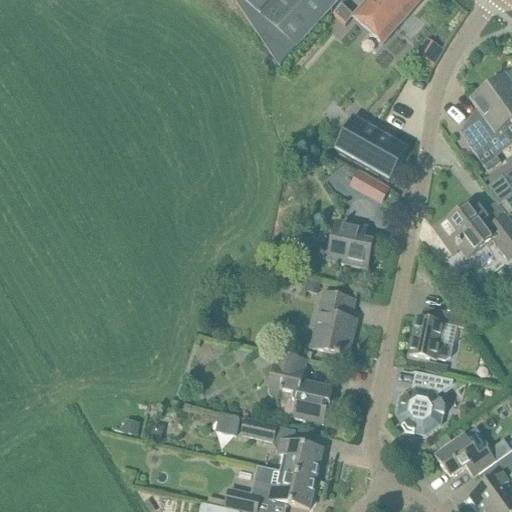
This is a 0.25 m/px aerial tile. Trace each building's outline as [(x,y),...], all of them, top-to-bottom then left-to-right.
[(241,0),(302,51),(327,20),(343,0),(241,0)] [(369,0),(367,3),(353,19),(383,45),(423,0),(369,0)] [(332,18),(345,29),(353,19),(356,15),(344,4),(332,18)] [(427,39),(419,61),(438,67),(445,45),(427,39)] [(511,91),(503,80),(472,102),(489,125),(478,133),(482,138),(470,147),(489,173),(502,164),(497,157),(511,146),(511,91)] [(408,149),(353,118),(335,152),(372,173),(389,183),(408,149)] [(511,170),(502,178),(511,192),(502,198),(511,212),(511,170)] [(359,174),(351,188),(369,198),(377,184),(359,174)] [(475,203),(435,233),(453,257),(454,256),(454,255),(459,251),(466,261),(490,243),(506,263),(511,257),(511,223),(497,203),(496,204),(506,218),(493,228),(475,203)] [(360,228),(340,224),(336,223),(328,261),(367,270),(373,244),(357,241),(360,228)] [(308,281),(305,293),(317,296),(320,284),(308,281)] [(354,302),(334,298),(325,296),(312,351),(341,357),(347,358),(355,322),(350,321),(354,302)] [(428,322),(417,320),(409,357),(445,364),(451,360),(452,352),(448,346),(440,345),(444,326),(464,330),(466,318),(431,310),(428,322)] [(302,383),(307,361),(276,354),(268,391),(280,394),(278,402),(278,406),(278,409),(280,413),(282,416),(285,418),(289,419),(293,420),(292,420),(302,422),(305,426),(309,423),(324,427),(332,389),(302,383)] [(453,382),(419,375),(416,390),(407,396),(406,395),(399,399),(397,407),(399,408),(397,418),(403,427),(402,428),(406,435),(414,436),(414,435),(425,437),(440,427),(443,417),(444,417),(446,409),(441,402),(440,403),(434,394),(453,382)] [(220,417),(216,434),(236,438),(240,421),(220,417)] [(125,421),(122,434),(137,438),(141,425),(125,421)] [(273,444),(277,428),(245,421),(242,437),(273,444)] [(442,453),(435,459),(446,473),(449,471),(454,478),(466,469),(474,480),(496,464),(488,452),(490,451),(475,430),(453,446),(451,447),(442,453)] [(446,436),(436,444),(442,453),(451,447),(453,446),(446,436)] [(281,473),(316,481),(323,451),(282,443),(279,456),(285,458),(281,473)] [(479,511),(484,511),(511,492),(511,453),(489,470),(495,479),(469,498),(479,511)] [(316,481),(281,473),(259,468),(252,497),(229,492),(227,503),(210,499),(208,505),(224,509),(237,511),(257,511),(260,500),(290,506),(309,511),(316,481)] [(511,511),(511,492),(484,511),(511,511)]
